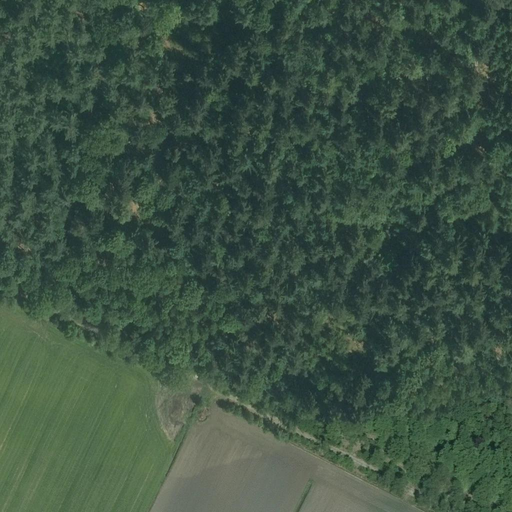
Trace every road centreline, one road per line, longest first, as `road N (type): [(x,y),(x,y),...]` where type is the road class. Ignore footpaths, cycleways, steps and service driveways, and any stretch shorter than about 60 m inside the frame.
road 1 (track): [(462,511),(0,273)]
road 2 (track): [(107,0),(44,296)]
